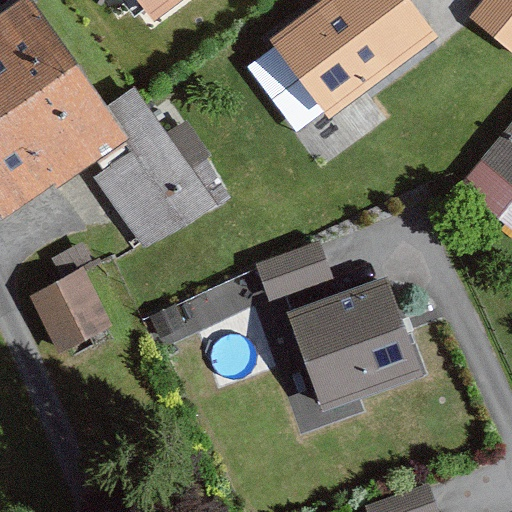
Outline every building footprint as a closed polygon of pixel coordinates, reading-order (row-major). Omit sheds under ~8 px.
[(37,0),(24,0),(0,16),(0,213),(4,220),(129,137),(37,0)] [(146,0),(154,11),(168,0),(146,0)] [(410,0),(336,0),(323,10),(276,44),(328,113),(435,33),(410,0)] [(315,0),(323,10),(336,0),(315,0)] [(511,0),(488,0),(472,19),(511,52),(511,0)] [(511,129),(468,181),(511,219),(511,129)] [(320,236),(255,258),(267,294),(333,272),(320,236)] [(431,336),(403,252),(290,289),(317,374),(431,336)] [(112,322),(82,265),(30,291),(60,349),(112,322)] [(373,511),(445,511),(433,477),(369,500),(373,511)]
